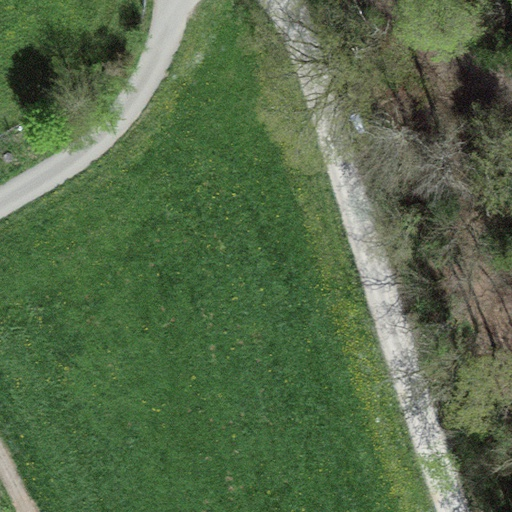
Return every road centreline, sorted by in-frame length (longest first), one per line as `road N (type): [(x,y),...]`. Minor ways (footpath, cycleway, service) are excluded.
road 1 (track): [(280,0),(310,58),(456,511)]
road 2 (unclassified): [(170,0),(146,79),(109,130),(0,204)]
road 3 (track): [(345,0),(511,82)]
